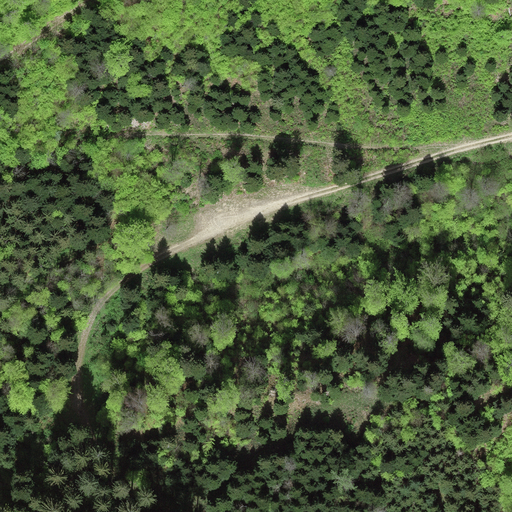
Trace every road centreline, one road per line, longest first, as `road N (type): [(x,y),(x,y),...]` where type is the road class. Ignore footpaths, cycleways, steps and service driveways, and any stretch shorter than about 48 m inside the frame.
road 1 (track): [(459,149),(196,238),(146,260),(115,289),(86,340),(79,396),(104,453),(170,510)]
road 2 (track): [(0,181),(40,154),(132,134),(459,149)]
